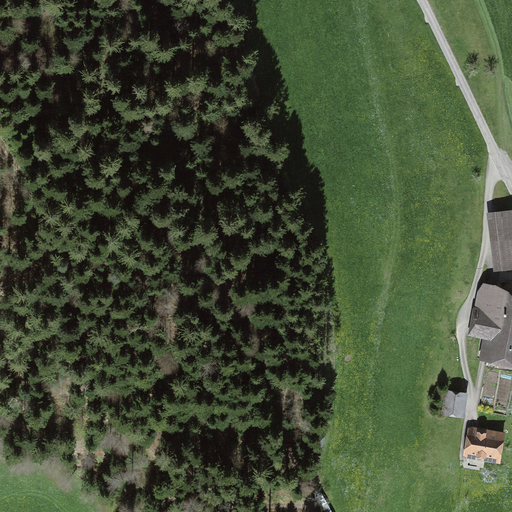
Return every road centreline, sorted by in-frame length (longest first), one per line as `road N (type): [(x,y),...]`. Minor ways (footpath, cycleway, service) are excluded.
road 1 (track): [(8,0),(105,170),(242,322),(311,503)]
road 2 (track): [(235,0),(321,256),(336,333),(323,444),(304,484)]
road 3 (track): [(311,503),(264,506),(203,485),(160,462),(135,432),(0,363)]
road 4 (track): [(474,416),(462,329),(499,161)]
road 5 (unclassified): [(511,187),(421,0)]
